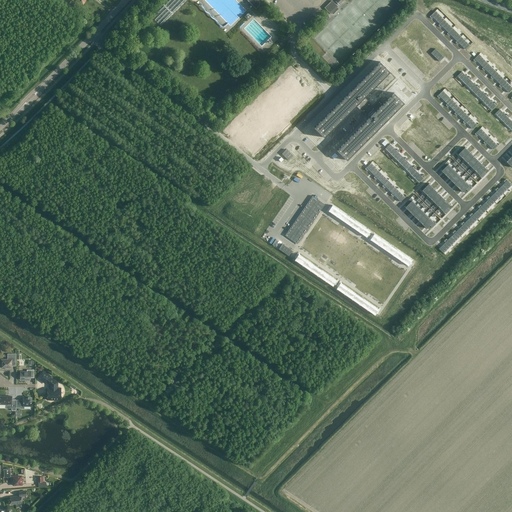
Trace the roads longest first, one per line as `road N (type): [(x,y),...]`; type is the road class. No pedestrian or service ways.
road 1 (residential): [(466,207),(430,243),(351,164)]
road 2 (tertiary): [(39,89),(128,0)]
